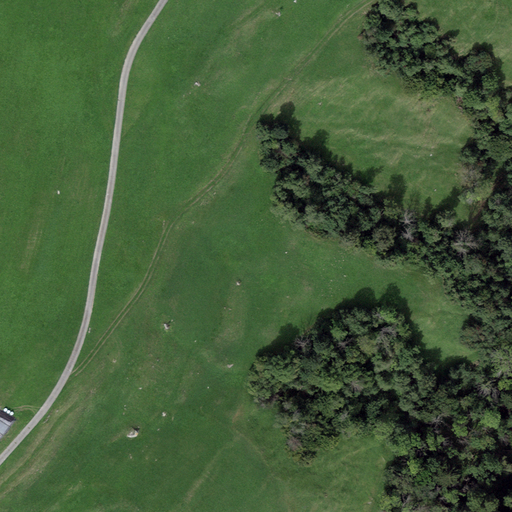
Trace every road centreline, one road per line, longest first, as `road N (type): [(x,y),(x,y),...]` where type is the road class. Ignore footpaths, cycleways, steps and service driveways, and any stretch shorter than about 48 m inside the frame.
road 1 (track): [(0,461),(50,400),(75,353),(123,79),(164,0)]
road 2 (track): [(62,378),(80,367),(139,291),(173,217),(224,167),(261,107),(368,0)]
